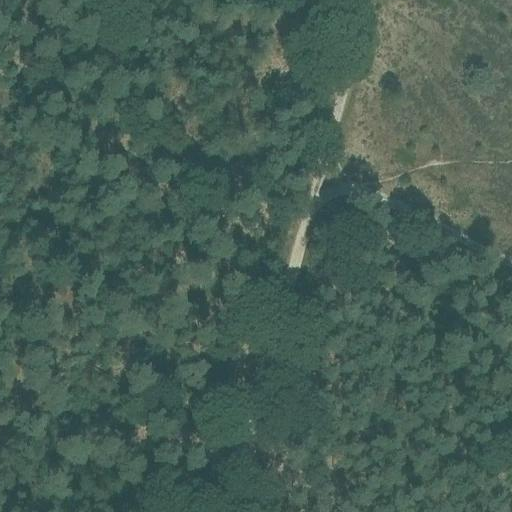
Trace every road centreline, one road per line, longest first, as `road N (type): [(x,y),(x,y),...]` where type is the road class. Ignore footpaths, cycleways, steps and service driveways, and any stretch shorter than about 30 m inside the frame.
road 1 (track): [(353,0),(211,511)]
road 2 (track): [(511,263),(346,185),(303,176)]
